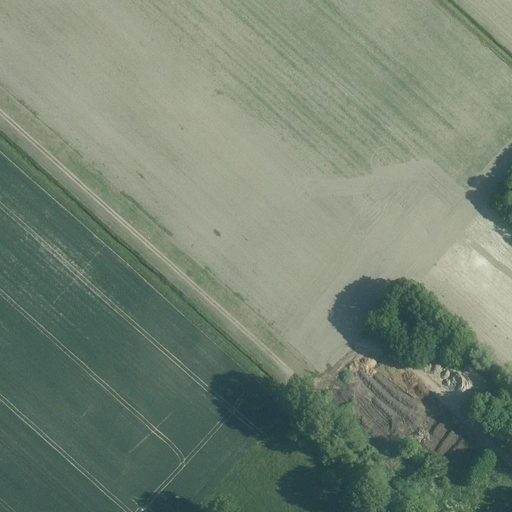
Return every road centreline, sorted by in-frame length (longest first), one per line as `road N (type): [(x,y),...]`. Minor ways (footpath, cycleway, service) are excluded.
road 1 (track): [(511,461),(379,347),(358,351),(327,383),(298,380),(0,113)]
road 2 (track): [(298,380),(282,405),(290,511)]
